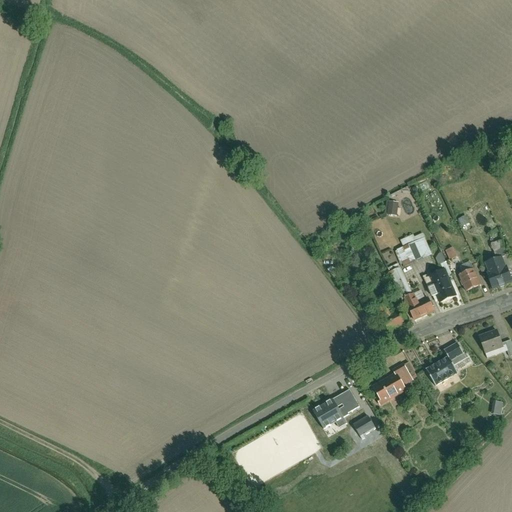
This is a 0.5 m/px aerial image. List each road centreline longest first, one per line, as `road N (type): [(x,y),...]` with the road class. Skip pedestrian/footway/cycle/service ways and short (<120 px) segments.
road 1 (residential): [(511,297),(392,343),(103,511)]
road 2 (track): [(117,502),(68,450),(0,416)]
